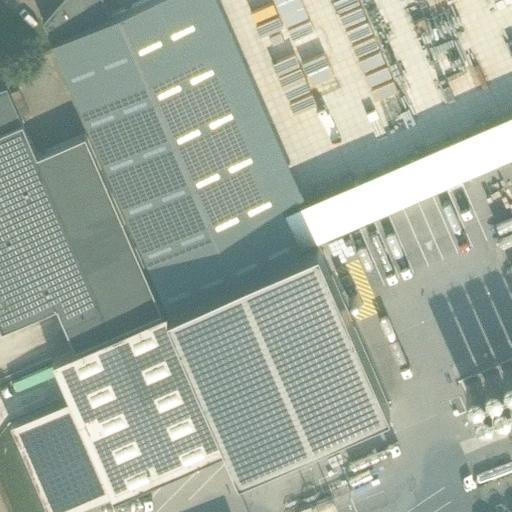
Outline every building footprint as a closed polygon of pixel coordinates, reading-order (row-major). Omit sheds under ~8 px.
[(174,302),(300,247),(192,0),(140,0),(111,13),(105,0),(57,0),(42,18),(167,305),(174,302)] [(0,327),(56,303),(74,345),(161,308),(85,132),(36,153),(6,83),(0,85),(0,327)] [(300,247),(174,302),(167,305),(165,306),(226,445),(237,471),(389,405),(317,240),(300,247)] [(165,306),(52,355),(69,396),(10,421),(49,511),(66,511),(111,492),(198,455),(197,453),(217,444),(219,448),(225,445),(226,445),(165,306)] [(511,354),(499,360),(499,359),(482,367),(481,368),(469,374),(464,383),(475,389),(460,396),(491,412),(511,402),(511,354)]
